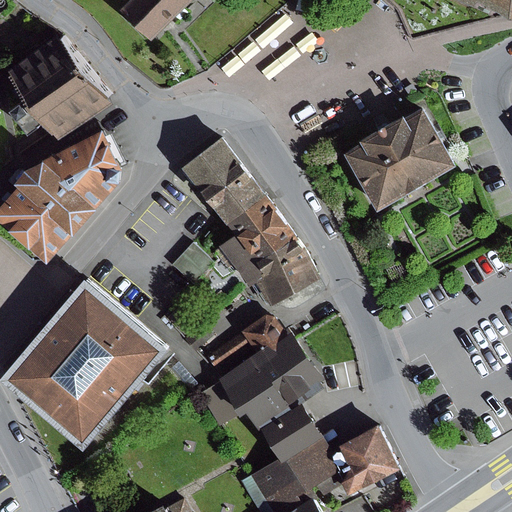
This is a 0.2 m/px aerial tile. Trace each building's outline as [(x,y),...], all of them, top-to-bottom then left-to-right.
[(138,0),(130,9),(162,41),(172,30),(202,0),(138,0)] [(511,0),(456,0),(474,8),(477,3),(509,20),(511,19),(511,0)] [(58,37),(9,72),(28,99),(10,112),(28,138),(44,126),(56,142),(108,106),(58,37)] [(356,143),(337,153),(374,219),(463,170),(425,102),(405,114),(403,110),(397,113),(364,131),(353,138),(356,143)] [(17,189),(0,207),(0,224),(46,266),(71,238),(73,239),(119,185),(122,168),(102,131),(41,162),(41,164),(24,173),(15,186),(17,189)] [(266,197),(221,139),(182,169),(227,226),(266,197)] [(298,238),(266,197),(227,226),(235,236),(219,247),(250,287),(255,284),(265,277),(258,264),(298,238)] [(321,280),(298,238),(258,264),(265,277),(255,284),(271,308),(321,280)] [(215,262),(193,242),(172,265),(194,285),(215,262)] [(84,282),(7,376),(90,444),(168,352),(84,282)] [(265,316),(209,356),(221,375),(237,364),(238,366),(219,380),(220,382),(201,395),(219,427),(238,416),(240,418),(246,414),(279,461),(282,465),(324,439),(303,404),(291,411),(289,407),(325,382),(291,331),(287,334),(275,317),(265,316)] [(399,470),(377,427),(339,446),(341,451),(334,455),(331,456),(339,472),(337,473),(344,487),(348,495),(399,470)] [(334,455),(324,439),(282,465),(279,461),(242,481),(260,511),(288,511),(312,500),(313,501),(344,487),(337,473),(339,472),(331,456),(334,455)] [(288,511),(320,511),(313,501),(312,500),(288,511)] [(172,511),(167,502),(148,511),(172,511)]
